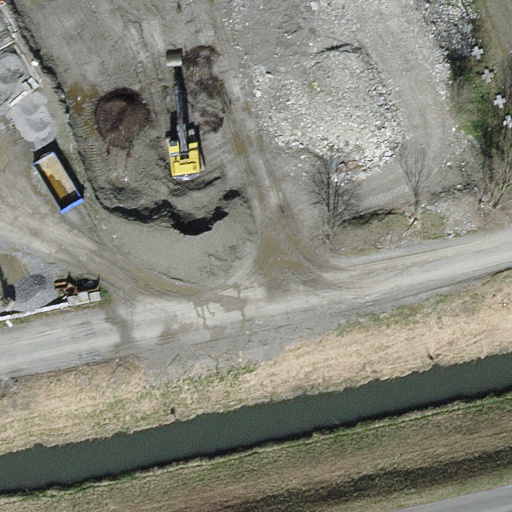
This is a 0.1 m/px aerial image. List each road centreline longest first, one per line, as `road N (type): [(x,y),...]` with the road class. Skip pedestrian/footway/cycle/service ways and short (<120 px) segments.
road 1 (track): [(0,342),(219,285),(391,271),(511,244)]
road 2 (track): [(219,285),(78,69),(0,18)]
